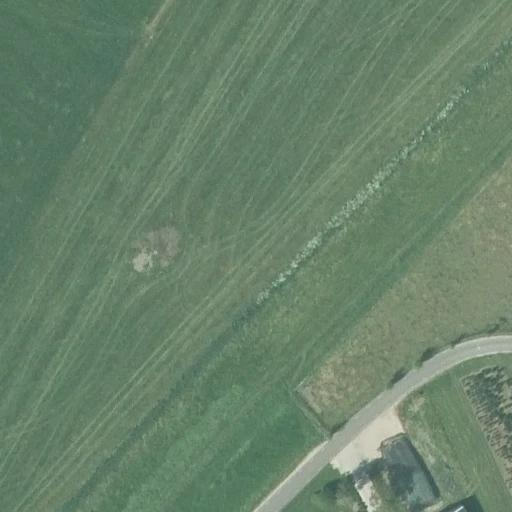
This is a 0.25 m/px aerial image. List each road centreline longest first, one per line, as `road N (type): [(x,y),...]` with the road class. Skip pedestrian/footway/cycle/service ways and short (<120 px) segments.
road 1 (track): [(155,0),(0,271)]
road 2 (unclassified): [(269,511),(416,376),(458,353),(511,344)]
